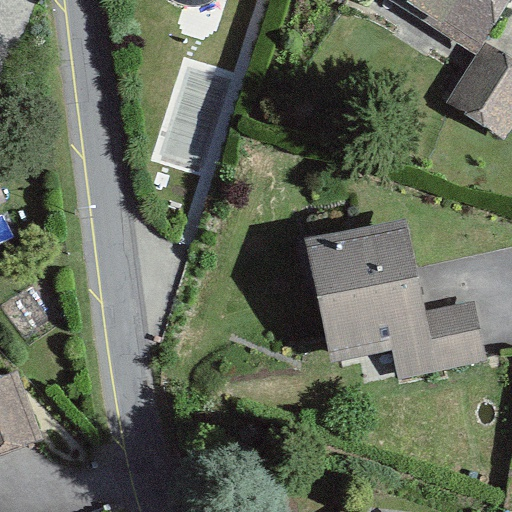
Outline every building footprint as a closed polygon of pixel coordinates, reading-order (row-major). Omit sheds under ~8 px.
[(167,0),(182,9),(195,11),(223,0),(167,0)] [(511,0),(386,0),(481,61),(511,12),(511,0)] [(511,62),(491,48),(452,108),(509,146),(511,141),(511,62)] [(0,193),(0,217),(9,214),(0,193)] [(395,357),(400,387),(493,369),(481,307),(427,318),(409,228),(306,248),(330,370),(395,357)] [(0,380),(0,452),(42,437),(18,375),(0,380)]
